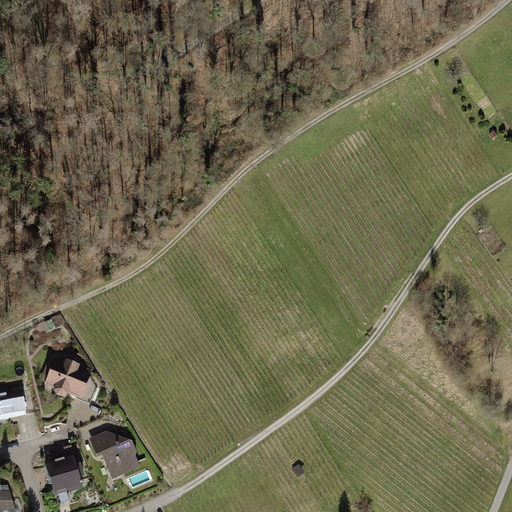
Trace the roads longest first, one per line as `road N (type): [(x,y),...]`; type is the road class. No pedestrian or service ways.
road 1 (track): [(506,0),(444,48),(271,150),(125,277),(0,337)]
road 2 (track): [(177,492),(337,378),(373,340),(453,222),(511,173)]
road 3 (track): [(23,0),(50,62),(85,76),(174,56),(259,0)]
